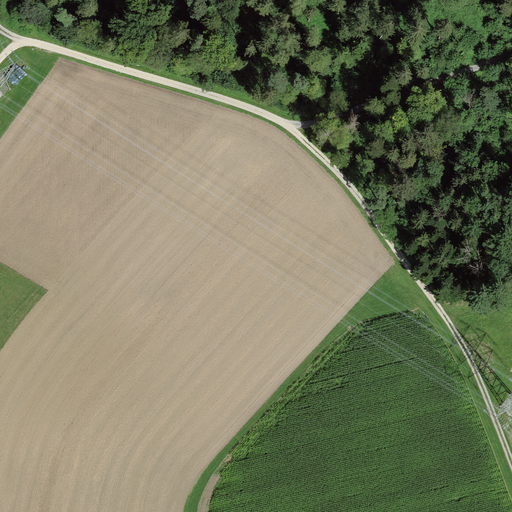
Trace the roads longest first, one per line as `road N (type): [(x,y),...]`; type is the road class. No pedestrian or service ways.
road 1 (track): [(0,32),(226,98),(298,132),(350,182),(447,317),(511,469)]
road 2 (track): [(298,132),(511,56)]
